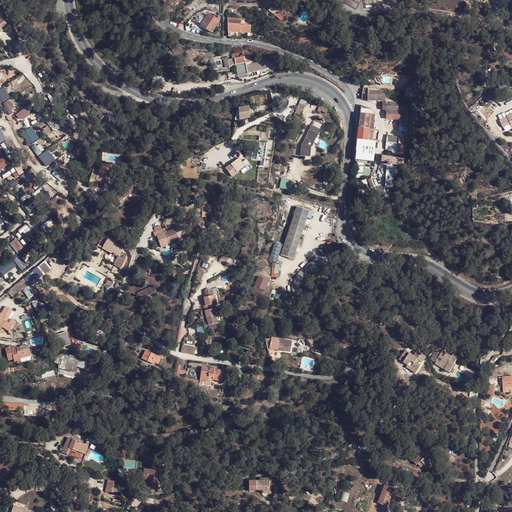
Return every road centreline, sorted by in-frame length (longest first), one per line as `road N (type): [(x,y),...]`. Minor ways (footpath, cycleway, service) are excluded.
road 1 (unclassified): [(352,245),(309,266),(298,281),(305,300),(345,337),(354,363),(341,392),(298,419),(155,436),(116,396),(53,404),(0,397)]
road 2 (primary): [(345,108),(329,90),(290,76),(205,99),(151,97),(97,63),(64,0)]
road 3 (track): [(354,363),(307,375),(180,357),(101,309)]
road 4 (residential): [(345,108),(350,87),(315,65),(273,46),(187,36),(159,20),(146,0)]
road 5 (primary): [(511,289),(481,295),(418,259),(352,245)]
road 6 (residential): [(511,324),(485,349),(475,477)]
road 7 (primary): [(352,245),(344,219),(345,108)]
